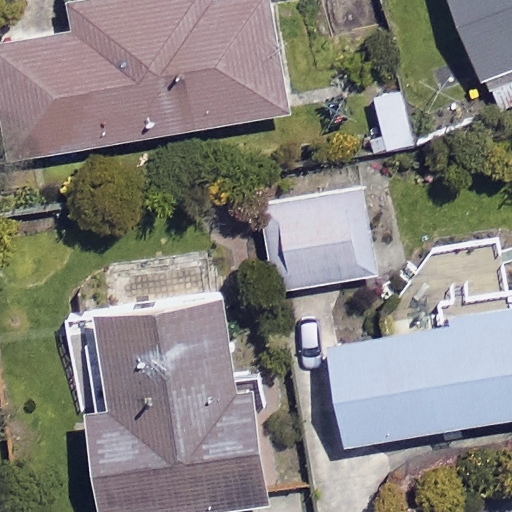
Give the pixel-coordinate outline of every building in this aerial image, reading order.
[(287,100),(268,0),(71,0),(75,20),(0,33),(0,104),(8,150),(287,100)] [(511,0),(453,0),(496,106),(511,99),(511,0)] [(378,267),(365,179),(260,195),(274,282),(378,267)] [(234,374),(222,279),(71,298),(97,511),(109,511),(263,493),(248,372),(234,374)] [(511,406),(511,289),(440,301),(442,315),(326,333),(342,433),(511,406)]
